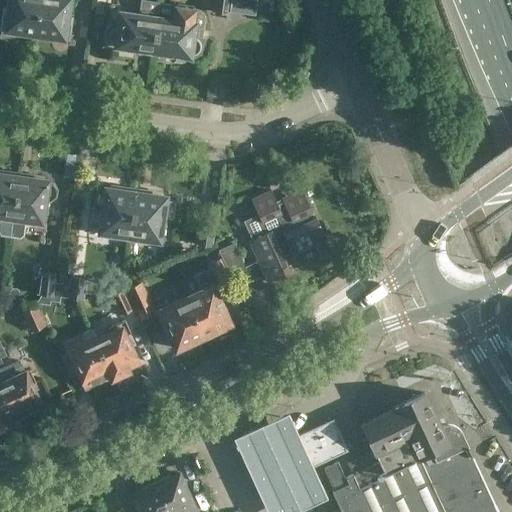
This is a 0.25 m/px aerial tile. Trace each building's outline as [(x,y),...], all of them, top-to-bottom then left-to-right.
[(34,32),(38,0),(8,0),(8,6),(6,6),(5,13),(3,13),(1,28),(34,32)] [(38,0),(34,32),(67,37),(69,23),(67,22),(68,15),(66,14),(68,0),(38,0)] [(153,49),(160,1),(153,0),(141,0),(139,14),(120,11),(118,25),(116,24),(111,26),(108,31),(108,35),(111,38),(113,41),(116,41),(116,43),(153,49)] [(229,14),(230,0),(215,0),(214,11),(229,14)] [(230,0),(229,14),(242,16),(245,0),(230,0)] [(160,1),(153,49),(190,55),(190,52),(192,53),(195,52),(197,50),(200,47),(200,45),(200,42),(198,38),(195,36),(193,36),(195,22),(193,22),(195,5),(176,2),(176,3),(160,1)] [(18,175),(0,172),(0,234),(0,235),(10,237),(13,217),(12,217),(18,175)] [(48,199),(55,194),(56,189),(51,182),(46,182),(46,179),(18,175),(12,217),(13,217),(10,237),(21,238),(24,236),(26,219),(40,221),(44,199),(48,199)] [(129,235),(135,192),(106,188),(105,190),(95,188),(93,206),(103,207),(99,231),(129,235)] [(283,225),(266,232),(249,240),(268,282),(290,272),(284,257),(293,253),(294,255),(327,240),(316,217),(309,220),(306,215),(312,212),(302,190),(282,198),(284,202),(276,205),(269,191),(251,199),(262,223),(279,215),(283,225)] [(165,196),(135,192),(129,235),(158,240),(162,216),(172,217),(175,200),(164,198),(165,196)] [(200,222),(197,244),(211,247),(214,224),(200,222)] [(218,250),(231,279),(247,272),(234,243),(218,250)] [(220,258),(208,263),(217,284),(230,279),(220,258)] [(59,301),(61,283),(59,283),(60,280),(56,279),(57,274),(40,271),(37,293),(48,295),(47,300),(59,301)] [(118,274),(95,285),(107,310),(116,306),(120,314),(134,308),(128,295),(118,274)] [(61,283),(59,301),(60,301),(60,295),(67,296),(67,297),(84,300),(87,278),(70,276),(70,277),(63,276),(62,283),(61,283)] [(186,296),(204,335),(230,323),(210,280),(197,286),(199,290),(186,296)] [(155,312),(143,288),(128,295),(134,308),(136,308),(141,319),(155,312)] [(204,335),(186,296),(171,303),(169,299),(157,305),(177,347),(204,335)] [(31,334),(47,326),(37,306),(22,313),(31,334)] [(95,338),(112,375),(113,377),(129,370),(127,368),(139,363),(120,322),(108,327),(110,331),(95,338)] [(112,375),(95,338),(91,329),(79,335),(66,341),(70,350),(66,352),(71,364),(75,362),(86,386),(112,375)] [(0,340),(0,385),(16,419),(42,407),(31,382),(36,380),(30,368),(24,371),(18,358),(3,365),(0,358),(0,357),(6,354),(0,340)] [(0,429),(9,425),(8,423),(16,419),(0,385),(0,429)] [(346,482),(333,488),(331,489),(342,511),(498,511),(463,437),(460,432),(457,429),(454,427),(449,425),(445,425),(440,427),(423,392),(393,407),(394,409),(361,424),(378,461),(371,464),(366,453),(347,462),(352,473),(344,477),(346,482)] [(286,408),(230,432),(267,511),(282,511),(327,493),(286,408)] [(343,446),(329,415),(307,425),(307,424),(305,425),(305,426),(296,430),(294,436),(307,463),(320,456),(321,458),(323,457),(322,456),(343,446)] [(344,477),(337,462),(324,468),(333,488),(346,482),(344,477)] [(182,511),(197,511),(179,472),(156,483),(169,511),(175,511),(181,510),(182,511)] [(169,511),(156,483),(133,493),(141,511),(169,511)]
